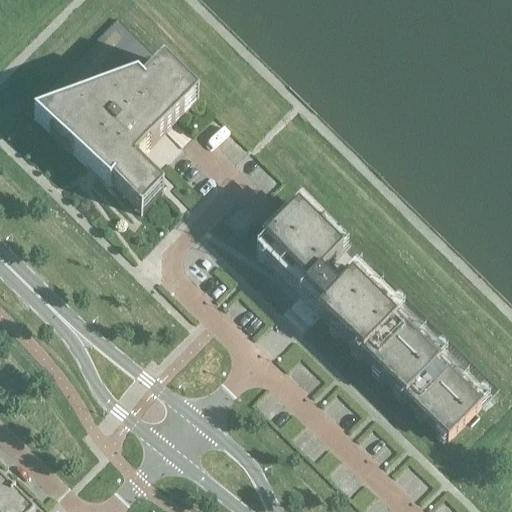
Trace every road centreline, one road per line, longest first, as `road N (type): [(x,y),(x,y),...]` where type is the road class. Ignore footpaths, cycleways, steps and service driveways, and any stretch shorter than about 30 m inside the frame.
road 1 (residential): [(257,363),(171,280),(177,250),(236,188)]
road 2 (residential): [(406,511),(257,363)]
road 3 (secondary): [(53,312),(109,407),(168,453)]
road 4 (secondary): [(200,421),(53,312)]
road 5 (secondary): [(277,511),(258,474),(200,421)]
